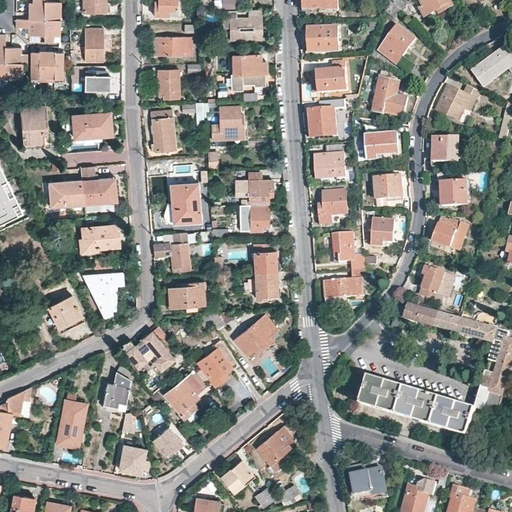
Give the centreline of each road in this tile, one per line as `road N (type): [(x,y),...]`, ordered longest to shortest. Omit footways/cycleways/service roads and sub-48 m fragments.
road 1 (residential): [(130,0),(146,295),(138,324),(0,391)]
road 2 (residential): [(315,353),(342,343),(407,264),(420,196),(416,136),(441,72),(466,48),(511,28)]
road 3 (residential): [(289,0),(315,353)]
road 4 (residential): [(161,497),(282,397),(317,380)]
road 5 (residential): [(324,425),(511,477)]
road 6 (residential): [(0,465),(161,497)]
